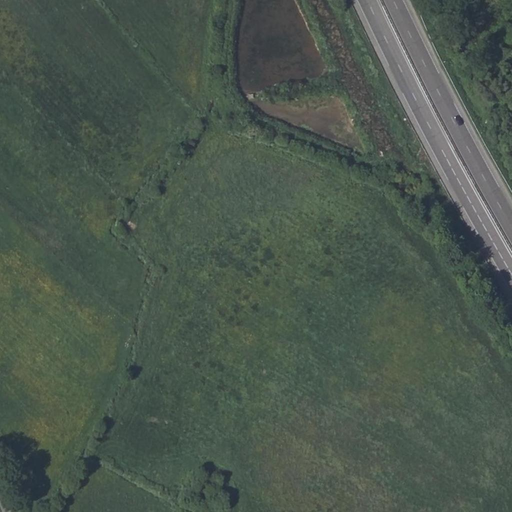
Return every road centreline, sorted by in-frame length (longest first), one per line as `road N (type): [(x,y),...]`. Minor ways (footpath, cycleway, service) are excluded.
road 1 (trunk): [(367,0),(511,274)]
road 2 (trunk): [(511,227),(393,0)]
